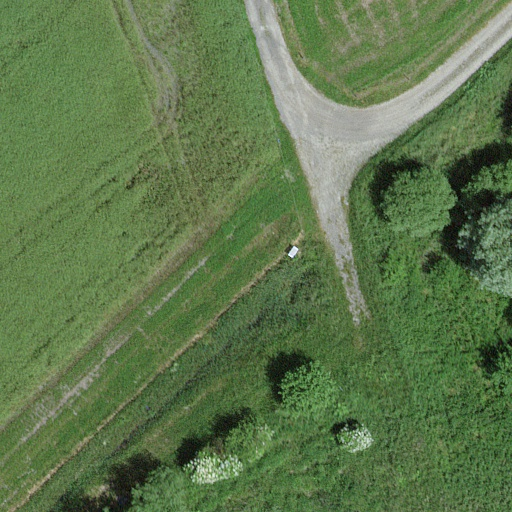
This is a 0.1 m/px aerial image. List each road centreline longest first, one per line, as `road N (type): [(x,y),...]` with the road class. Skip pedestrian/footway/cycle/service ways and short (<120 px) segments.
road 1 (track): [(410,494),(268,0)]
road 2 (track): [(319,160),(423,102),(511,17)]
